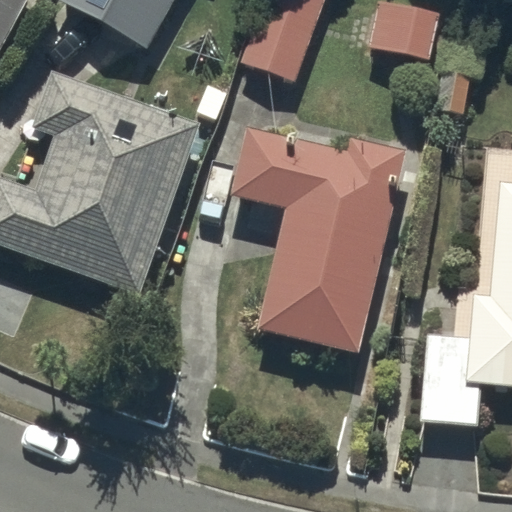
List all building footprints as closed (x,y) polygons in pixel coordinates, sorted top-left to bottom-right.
[(0,0),(0,71),(39,0),(0,0)] [(65,0),(59,12),(150,61),(183,0),(65,0)] [(271,0),(245,74),(298,93),(331,0),(271,0)] [(371,60),(432,74),(442,30),(382,16),(371,60)] [(438,121),(466,126),(472,91),(445,86),(438,121)] [(0,259),(142,310),(203,140),(55,87),(35,144),(58,152),(38,206),(0,191),(0,259)] [(262,346),(362,369),(409,167),(355,155),(351,169),(250,145),(234,212),(290,224),(262,346)] [(470,399),(511,402),(511,199),(504,199),(495,313),(477,312),(470,399)]
